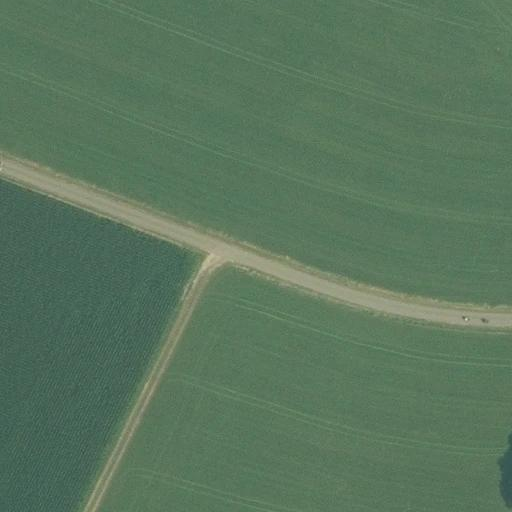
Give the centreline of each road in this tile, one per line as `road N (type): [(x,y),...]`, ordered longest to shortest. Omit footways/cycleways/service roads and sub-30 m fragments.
road 1 (unclassified): [(511,321),(425,314),(351,296),(0,165)]
road 2 (track): [(90,511),(218,247)]
